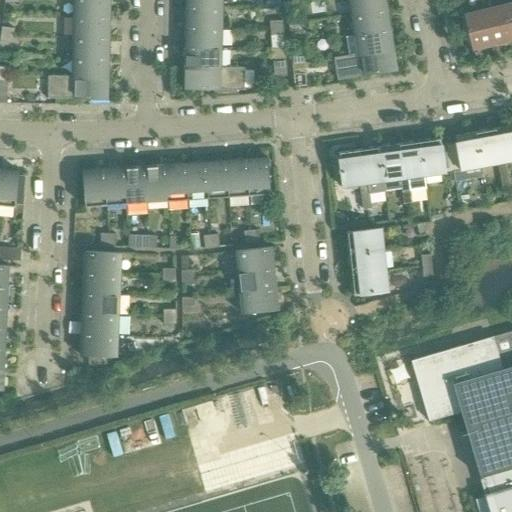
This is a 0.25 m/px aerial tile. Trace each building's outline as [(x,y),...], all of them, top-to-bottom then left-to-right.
[(73,0),(73,17),(110,18),(110,0),(73,0)] [(185,0),(186,7),(222,8),(222,0),(185,0)] [(348,0),(351,15),(387,10),(385,0),(348,0)] [(511,3),(502,6),(511,41),(511,40),(511,3)] [(502,6),(483,10),(491,46),(511,41),(502,6)] [(186,7),(185,27),(222,28),(222,8),(186,7)] [(351,15),(354,35),(390,29),(387,10),(351,15)] [(491,46),(483,10),(464,15),(472,51),(491,46)] [(288,17),(289,24),(301,23),(301,16),(288,17)] [(73,17),(73,37),(109,38),(110,18),(73,17)] [(269,21),(270,29),(283,28),(282,20),(269,21)] [(301,23),(289,24),(289,31),(302,30),(301,23)] [(1,27),(1,34),(13,36),(14,28),(1,27)] [(185,27),(185,47),(221,47),(222,28),(185,27)] [(283,28),(270,29),(272,48),(284,48),(283,28)] [(354,35),(357,54),(393,48),(390,29),(354,35)] [(13,36),(1,34),(0,38),(0,41),(12,43),(13,36)] [(73,37),(72,57),(109,58),(109,38),(73,37)] [(185,47),(184,67),(221,67),(221,47),(185,47)] [(393,48),(357,54),(334,58),(337,80),(397,71),(393,48)] [(291,56),(292,63),(305,62),(304,55),(291,56)] [(72,57),(72,76),(108,77),(109,58),(72,57)] [(273,61),(273,69),(286,68),(285,60),(273,61)] [(305,62),(292,63),(293,71),(305,70),(305,62)] [(0,66),(0,74),(8,75),(9,68),(0,66)] [(245,68),(221,67),(184,67),(184,89),(244,90),(245,68)] [(286,68),(273,69),(274,76),(287,75),(286,68)] [(8,75),(0,74),(0,81),(7,82),(8,75)] [(108,77),(72,76),(48,76),(48,99),(55,99),(108,100),(108,77)] [(511,125),(496,129),(502,163),(506,163),(511,161),(511,125)] [(496,129),(476,132),(481,167),(482,167),(498,164),(500,176),(508,175),(506,163),(502,163),(496,129)] [(453,172),(455,182),(477,178),(484,177),(482,167),(481,167),(476,132),(454,136),(455,142),(448,143),(450,152),(453,172)] [(424,176),(453,172),(450,152),(448,143),(441,144),(441,138),(419,141),(424,176)] [(419,141),(399,144),(404,179),(408,178),(424,176),(419,141)] [(399,144),(379,147),(385,192),(386,192),(385,190),(401,188),(402,192),(410,191),(408,178),(404,179),(399,144)] [(379,147),(359,150),(363,185),(368,184),(369,194),(385,192),(379,147)] [(363,185),(359,150),(337,153),(342,188),(359,185),(361,198),(369,196),(369,194),(368,184),(363,185)] [(268,158),(246,159),(249,196),(270,194),(268,158)] [(246,159),(227,161),(229,197),(249,196),(246,159)] [(227,161),(205,162),(208,199),(229,197),(227,161)] [(205,162),(185,164),(188,200),(208,199),(205,162)] [(185,164),(165,165),(167,201),(188,200),(185,164)] [(165,165),(144,166),(147,203),(167,201),(165,165)] [(144,166),(125,168),(127,204),(147,203),(144,166)] [(125,168),(104,169),(106,206),(127,204),(125,168)] [(0,169),(0,205),(15,207),(16,204),(19,171),(0,169)] [(106,206),(104,169),(82,171),(85,207),(106,206)] [(508,175),(500,176),(502,188),(506,188),(510,187),(508,175)] [(402,192),(403,204),(408,204),(412,203),(410,191),(402,192)] [(371,209),(369,196),(361,198),(363,210),(366,209),(371,209)] [(428,235),(427,224),(417,225),(419,236),(428,235)] [(258,229),(251,230),(252,243),(260,242),(258,229)] [(346,233),(349,254),(384,250),(381,229),(346,233)] [(252,243),(251,230),(244,231),(245,244),(252,243)] [(218,234),(210,235),(212,248),(219,247),(218,234)] [(212,248),(210,235),(203,236),(205,248),(212,248)] [(169,249),(178,249),(178,237),(170,236),(169,249)] [(235,251),(237,273),(274,268),(271,247),(235,251)] [(349,254),(351,274),(386,270),(384,250),(349,254)] [(85,252),(84,273),(120,275),(121,253),(85,252)] [(421,256),(422,266),(432,265),(430,255),(421,256)] [(0,265),(0,286),(8,287),(8,266),(0,265)] [(432,265),(422,266),(423,277),(433,276),(432,265)] [(237,273),(240,293),(276,289),(274,268),(237,273)] [(386,270),(351,274),(353,296),(388,292),(386,270)] [(84,273),(83,293),(120,295),(120,275),(84,273)] [(276,289),(240,293),(242,314),(278,310),(276,289)] [(83,293),(82,314),(119,315),(120,295),(83,293)] [(182,298),(182,307),(194,306),(194,298),(182,298)] [(82,314),(81,334),(118,336),(119,315),(82,314)] [(511,511),(511,331),(411,361),(429,421),(461,412),(479,475),(478,475),(489,511),(511,511)] [(118,336),(81,334),(80,355),(88,356),(88,364),(101,365),(101,356),(117,357),(118,336)] [(167,436),(185,430),(178,409),(160,415),(167,436)]
